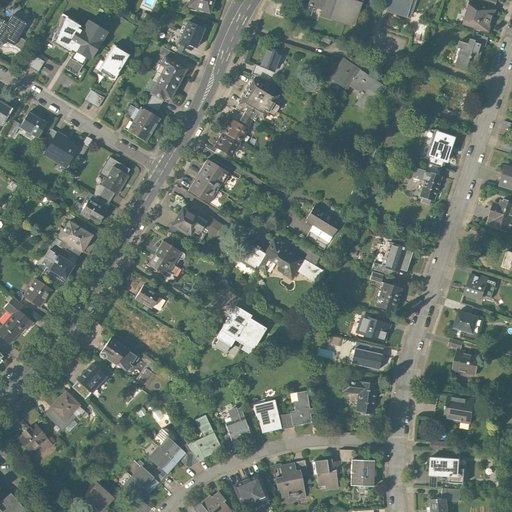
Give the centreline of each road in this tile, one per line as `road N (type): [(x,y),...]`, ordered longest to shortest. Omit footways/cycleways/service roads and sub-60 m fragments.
road 1 (residential): [(481,140),(412,357),(399,440)]
road 2 (primary): [(0,400),(78,315),(162,171)]
road 3 (residential): [(399,440),(287,442),(213,472),(166,511)]
road 4 (primary): [(162,171),(248,0)]
road 5 (residential): [(0,74),(162,171)]
